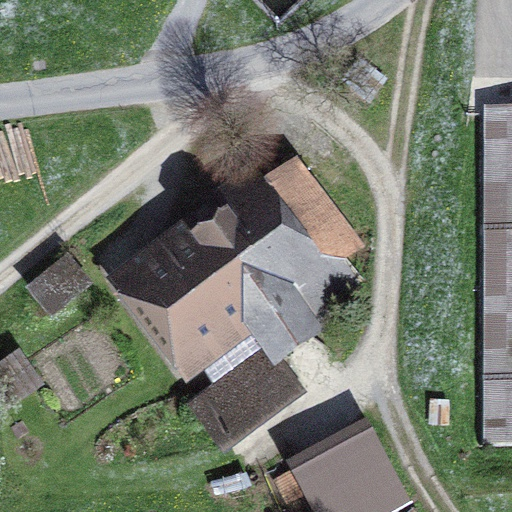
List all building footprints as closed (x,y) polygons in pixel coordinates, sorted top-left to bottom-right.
[(511,116),(480,116),(480,445),(511,445),(511,116)] [(134,286),(192,364),(253,318),(283,357),(311,336),(355,286),(335,259),(354,245),(295,167),(134,286)] [(32,292),(52,316),(87,285),(67,262),(32,292)] [(200,408),(227,444),(292,396),(265,360),(200,408)] [(301,472),(323,511),(374,511),(396,500),(363,439),(301,472)]
